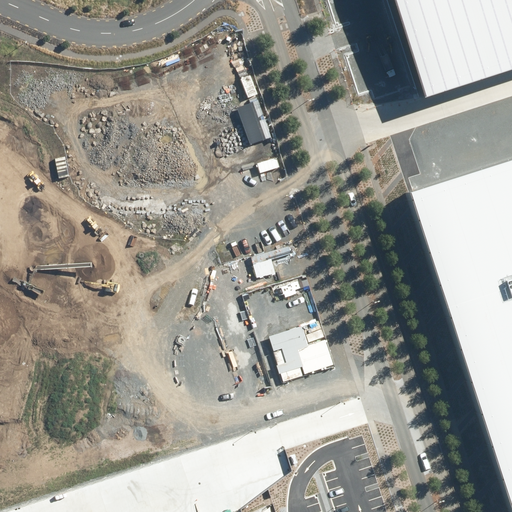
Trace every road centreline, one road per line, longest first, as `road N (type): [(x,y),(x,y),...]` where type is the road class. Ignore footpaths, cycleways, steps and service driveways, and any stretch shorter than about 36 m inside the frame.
road 1 (unclassified): [(426,511),(262,0)]
road 2 (unclassified): [(289,0),(453,511)]
road 3 (unknown): [(326,424),(281,292),(250,240),(181,158)]
road 4 (unclassified): [(6,0),(92,33),(159,21),(195,0)]
